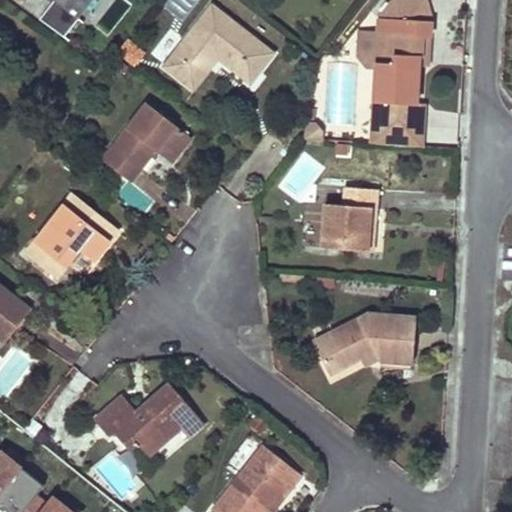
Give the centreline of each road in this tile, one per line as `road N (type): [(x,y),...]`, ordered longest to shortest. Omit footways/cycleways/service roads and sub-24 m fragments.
road 1 (residential): [(459,511),(468,483),(487,158)]
road 2 (residential): [(365,466),(225,354),(189,304)]
road 3 (residential): [(487,158),(480,97),(485,0)]
